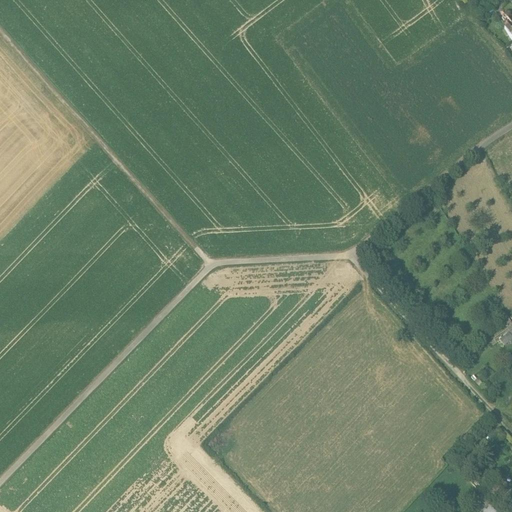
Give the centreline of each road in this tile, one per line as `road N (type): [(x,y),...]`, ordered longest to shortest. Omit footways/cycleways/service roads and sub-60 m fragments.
road 1 (track): [(511,127),(351,255),(209,264),(0,483)]
road 2 (track): [(0,30),(209,264)]
road 3 (track): [(351,255),(511,432)]
